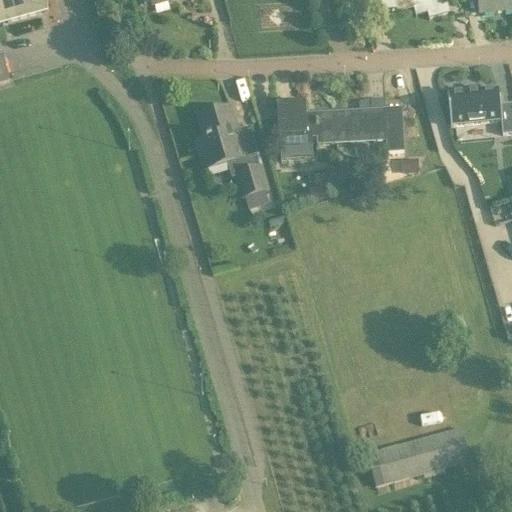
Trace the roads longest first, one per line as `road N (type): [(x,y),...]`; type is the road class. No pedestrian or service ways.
road 1 (residential): [(511,52),(139,68)]
road 2 (unknown): [(422,60),(506,299)]
